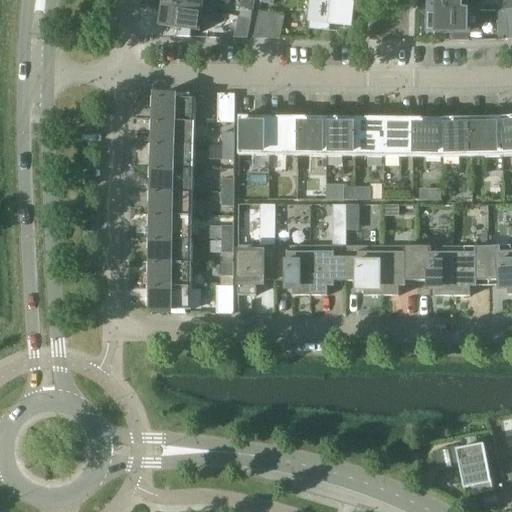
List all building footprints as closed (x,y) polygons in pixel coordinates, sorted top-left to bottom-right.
[(201,12),(202,0),(161,0),(161,6),(201,12)] [(247,0),(242,0),(240,9),(244,10),(254,11),(256,2),(247,0)] [(353,4),(315,0),(313,0),(310,29),(329,31),(330,23),(351,26),(353,4)] [(478,0),(430,0),(430,10),(466,11),(479,11),(478,0)] [(198,31),(201,12),(161,6),(159,17),(161,17),(160,27),(178,29),(177,38),(191,38),(192,31),(202,32),(202,31),(198,31)] [(507,16),(509,39),(511,39),(511,9),(502,10),(502,16),(507,16)] [(430,10),(430,32),(450,32),(450,41),(469,41),(483,41),(483,32),(480,32),(480,11),(479,11),(466,11),(430,10)] [(254,39),(267,39),(272,14),(260,11),(254,39)] [(285,17),(272,14),(267,39),(281,39),(285,17)] [(235,37),(234,39),(248,39),(251,20),(239,18),(237,26),(235,37)] [(154,97),(154,121),(196,122),(197,99),(191,98),(191,95),(174,94),(174,98),(154,97)] [(235,123),(235,95),(218,95),(218,123),(235,123)] [(240,156),(269,156),(270,117),(240,117),(240,156)] [(299,118),(270,117),(269,156),(298,157),(299,118)] [(502,157),(511,156),(511,117),(501,118),(502,157)] [(327,118),(299,118),(298,157),(327,157),(327,118)] [(356,118),(327,118),(327,157),(356,157),(356,118)] [(385,119),(356,118),(356,157),(385,158),(385,119)] [(472,158),(502,157),(501,118),(472,119),(472,158)] [(414,119),(385,119),(385,158),(414,158),(414,119)] [(443,119),(414,119),(414,158),(443,158),(443,119)] [(443,158),(472,158),(472,119),(443,119),(443,158)] [(195,146),(196,122),(154,121),(153,145),(195,146)] [(223,147),(235,148),(235,133),(223,133),(223,147)] [(195,170),(195,146),(153,145),(152,168),(195,170)] [(223,147),(223,160),(235,160),(235,148),(223,147)] [(194,193),(195,170),(152,168),(151,192),(194,193)] [(223,180),(223,194),(235,194),(235,180),(223,180)] [(355,188),(343,188),(343,201),(355,201),(355,188)] [(371,190),(357,190),(357,202),(371,202),(371,190)] [(151,197),(151,216),(194,217),(194,193),(151,192),(151,197)] [(235,207),(235,194),(223,194),(222,207),(235,207)] [(239,247),(239,296),(257,296),(257,282),(275,282),(276,247),(276,206),(261,206),(261,247),(239,247)] [(333,222),(346,222),(347,206),(334,206),(333,222)] [(347,215),(360,216),(360,206),(347,206),(347,215)] [(383,217),(399,217),(399,206),(383,206),(383,217)] [(151,216),(151,239),(193,240),(194,217),(151,216)] [(234,227),(222,226),(222,240),(234,241),(234,227)] [(471,282),(489,282),(488,247),(489,247),(488,232),(482,232),(482,247),(453,247),(453,297),(470,297),(471,282)] [(193,263),(193,240),(151,239),(151,263),(193,263)] [(222,240),(222,254),(234,254),(234,241),(222,240)] [(511,245),(489,247),(488,247),(489,282),(501,282),(501,287),(503,286),(503,285),(508,284),(509,296),(511,295),(511,245)] [(311,247),(276,247),(275,282),(287,282),(287,287),(289,287),(289,285),(294,285),(294,296),(311,297),(311,247)] [(346,247),(311,247),(311,297),(328,297),(328,282),(347,282),(346,247)] [(382,297),(382,247),(346,247),(347,282),(359,282),(359,287),(360,287),(360,285),(365,285),(365,297),(382,297)] [(417,247),(382,247),(382,297),(399,297),(399,282),(418,282),(417,247)] [(453,247),(417,247),(418,282),(430,282),(430,287),(431,287),(431,285),(436,285),(436,297),(453,297),(453,247)] [(193,287),(193,263),(151,263),(150,287),(193,287)] [(234,277),(234,264),(222,263),(222,277),(234,277)] [(193,287),(150,287),(150,311),(170,311),(170,314),(187,314),(187,311),(193,311),(193,287)] [(234,315),(234,287),(217,287),(217,315),(234,315)] [(477,445),(476,437),(464,440),(466,447),(477,445)] [(438,471),(461,467),(466,496),(494,491),(485,449),(461,453),(460,447),(434,452),(438,471)]
